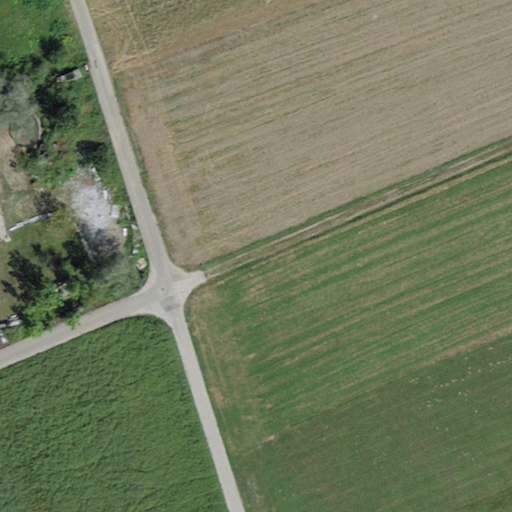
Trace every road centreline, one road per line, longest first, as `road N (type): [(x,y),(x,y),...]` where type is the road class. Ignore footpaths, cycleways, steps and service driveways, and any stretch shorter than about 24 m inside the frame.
road 1 (track): [(232,511),(162,291),(0,361)]
road 2 (track): [(162,291),(511,155)]
road 3 (track): [(162,291),(72,0)]
